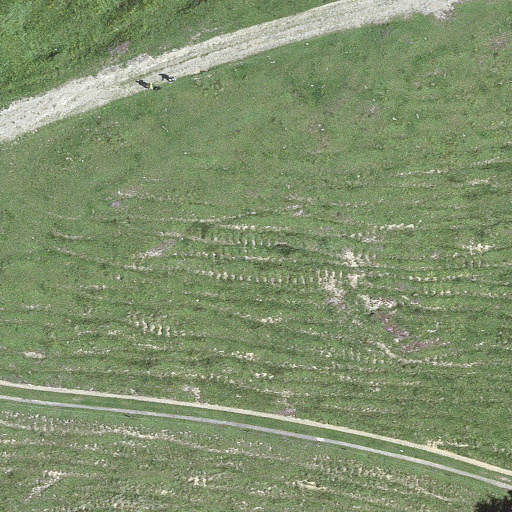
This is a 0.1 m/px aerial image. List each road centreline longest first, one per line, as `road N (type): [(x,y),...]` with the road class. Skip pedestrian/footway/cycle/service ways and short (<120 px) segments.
road 1 (track): [(511,485),(291,427),(0,390)]
road 2 (track): [(421,0),(197,60),(0,129)]
